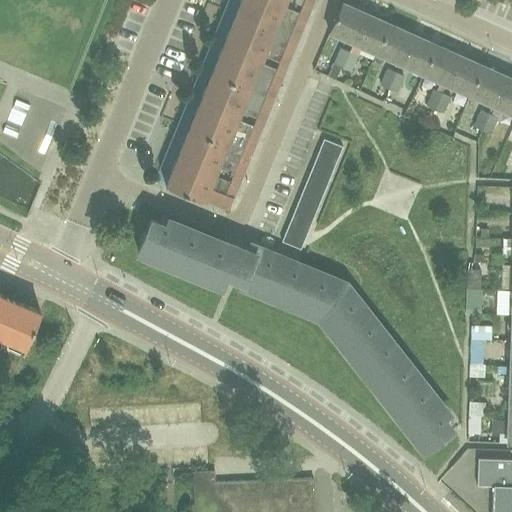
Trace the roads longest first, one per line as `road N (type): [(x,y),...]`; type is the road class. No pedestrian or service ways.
road 1 (tertiary): [(55,267),(263,388),(423,511)]
road 2 (residential): [(94,174),(206,220),(231,219),(248,201),(327,0)]
road 3 (residential): [(94,174),(163,0)]
